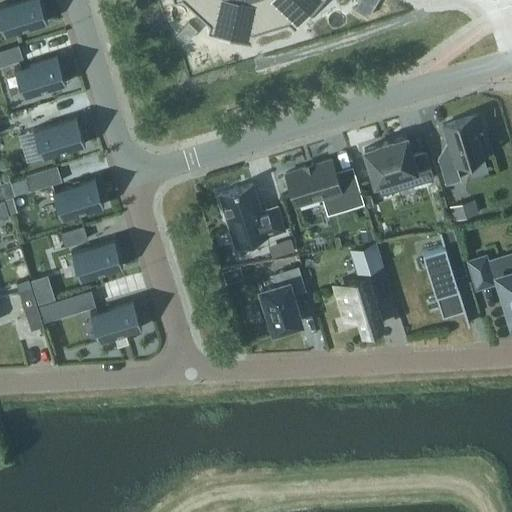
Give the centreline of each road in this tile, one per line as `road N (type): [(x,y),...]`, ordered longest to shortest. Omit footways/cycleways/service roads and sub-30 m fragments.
road 1 (unclassified): [(511,61),(129,177)]
road 2 (residential): [(189,376),(511,357)]
road 3 (residential): [(129,177),(189,376)]
road 4 (residential): [(0,386),(189,376)]
road 5 (unclassified): [(129,177),(73,0)]
